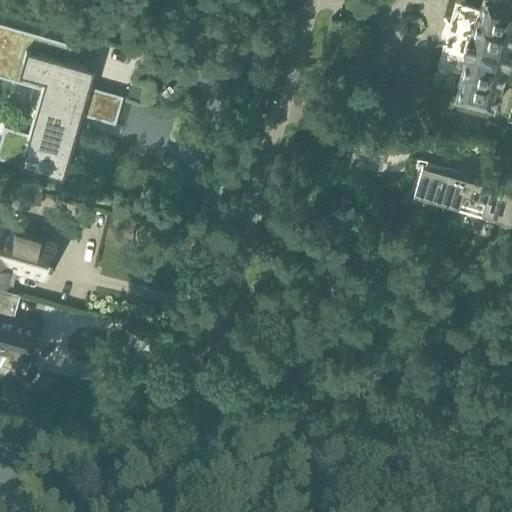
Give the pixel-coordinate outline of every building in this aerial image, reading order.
[(511,0),(483,0),(481,9),(480,9),(464,5),(456,3),(451,19),(438,68),(461,75),(463,76),(457,95),(460,96),(458,106),(489,114),(491,105),(495,106),(500,86),(502,87),(508,64),(509,64),(511,53),(511,0)] [(115,122),(123,95),(81,83),(87,64),(67,58),(71,42),(5,23),(0,41),(0,44),(3,46),(0,54),(0,69),(43,82),(29,132),(9,126),(1,155),(62,173),(68,151),(63,149),(74,110),(115,122)] [(224,35),(222,42),(229,44),(231,37),(224,35)] [(128,95),(139,98),(143,84),(132,80),(128,95)] [(511,217),(511,186),(414,157),(406,186),(511,217)] [(37,209),(42,190),(16,183),(10,202),(37,209)] [(49,261),(55,242),(0,226),(0,286),(5,288),(12,265),(43,274),(47,260),(49,261)] [(14,291),(5,288),(0,286),(0,348),(4,349),(0,363),(27,371),(31,357),(32,357),(37,338),(35,338),(39,324),(7,314),(14,291)]
